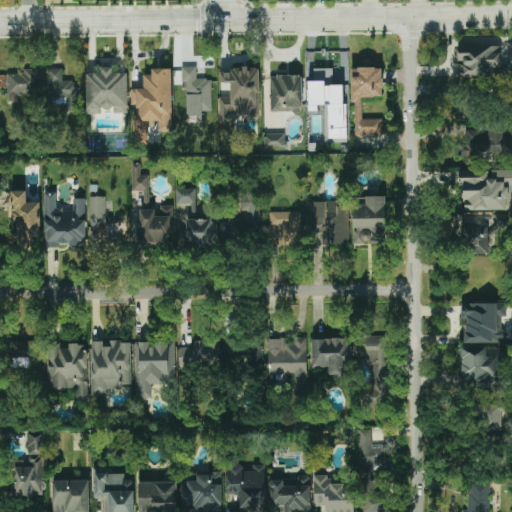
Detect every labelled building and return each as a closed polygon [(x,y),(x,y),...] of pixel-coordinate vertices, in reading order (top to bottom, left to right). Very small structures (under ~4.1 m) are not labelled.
[(501,46),(457,47),(458,77),(509,77),(509,64),(501,64),(501,46)] [(127,73),(113,73),(113,67),(101,68),(101,73),(86,74),(87,114),(102,114),(102,110),(113,109),(113,114),(128,113),(127,73)] [(211,79),(197,79),(196,67),(182,67),(182,88),(186,88),(186,116),(203,116),(203,111),(212,111),(211,79)] [(260,68),(232,67),(232,72),(220,72),(219,123),(229,123),(229,115),(259,115),(260,68)] [(62,69),(50,68),(49,103),(66,104),(66,112),(77,112),(77,81),(62,81),(62,69)] [(382,135),(382,119),(362,119),(362,97),(382,97),(382,68),(351,68),(351,103),(354,103),(355,135),(382,135)] [(172,69),(151,69),(151,75),(143,74),(143,88),(131,88),(131,105),(136,105),(136,129),(134,129),(133,141),(147,141),(147,121),(160,121),(159,132),(171,132),(172,69)] [(332,69),(307,69),(306,80),(332,81),(332,69)] [(38,71),(8,71),(7,102),(17,102),(18,94),(38,95),(38,71)] [(270,112),(302,112),(302,75),(270,76),(270,112)] [(346,138),(345,85),(325,85),(325,82),(308,82),(308,105),(328,104),(329,138),(346,138)] [(487,164),(487,152),(511,151),(511,136),(503,137),(502,131),(488,131),(488,138),(480,138),(480,130),(466,130),(467,144),(461,145),(461,164),(487,164)] [(264,134),(264,149),(286,148),(286,134),(264,134)] [(143,191),(143,206),(138,206),(137,246),(160,247),(160,243),(171,244),(173,206),(161,205),(160,216),(154,216),(155,208),(148,208),(150,175),(140,175),(141,164),(133,164),(132,190),(143,191)] [(511,210),(511,186),(511,169),(459,169),(459,185),(463,185),(463,210),(511,210)] [(195,188),(175,189),(176,204),(196,203),(195,188)] [(240,189),(240,219),(223,219),(223,237),(260,237),(260,189),(240,189)] [(40,237),(40,202),(27,202),(26,190),(9,191),(10,218),(16,218),(16,244),(33,244),(33,237),(40,237)] [(85,199),(73,199),(73,210),(57,210),(57,192),(44,193),(45,247),(86,247),(85,199)] [(385,196),(366,196),(366,205),(352,205),(353,244),(364,244),(364,243),(386,243),(385,196)] [(90,242),(128,243),(128,222),(105,222),(106,197),(90,197),(90,242)] [(310,202),(311,236),(322,236),(322,245),(350,244),(349,201),(310,202)] [(185,243),(186,218),(196,219),(197,204),(189,204),(189,216),(181,216),(179,243),(185,243)] [(270,212),(270,245),(302,245),(301,212),(270,212)] [(511,229),(511,215),(493,215),(493,229),(511,229)] [(217,246),(217,220),(187,219),(187,245),(217,246)] [(488,225),(462,225),(461,254),(488,254),(488,225)] [(465,343),(503,343),(503,316),(506,316),(506,303),(461,303),(461,319),(465,319),(465,343)] [(370,385),(362,385),(362,407),(389,406),(388,336),(359,337),(359,363),(370,363),(370,385)] [(307,338),(268,339),(269,374),(293,374),(294,396),(307,396),(307,338)] [(311,339),(312,367),(327,367),(327,375),(351,374),(350,338),(311,339)] [(179,366),(219,366),(219,359),(238,359),(238,340),(194,340),(194,348),(179,348),(179,366)] [(91,341),(91,395),(108,395),(108,390),(123,390),(123,385),(131,385),(131,341),(91,341)] [(175,341),(135,341),(136,398),(152,398),(152,384),(175,384),(175,341)] [(245,342),(246,364),(263,364),(263,341),(245,342)] [(47,390),(76,389),(76,400),(88,400),(87,344),(69,344),(69,348),(61,349),(61,342),(47,342),(47,390)] [(504,387),(505,348),(462,347),(461,387),(504,387)] [(501,411),(505,411),(505,401),(479,399),(478,430),(501,431),(501,411)] [(359,511),(389,511),(389,491),(374,492),(374,463),(385,463),(385,448),(373,449),(372,429),(358,430),(359,511)] [(44,432),(27,432),(27,459),(15,459),(15,496),(44,496),(44,432)] [(265,511),(266,465),(253,465),(253,471),(241,471),(241,460),(226,460),(226,495),(240,495),(240,503),(227,503),(226,511),(265,511)] [(134,511),(134,480),(125,480),(125,474),(94,474),(94,499),(105,499),(105,511),(134,511)] [(314,507),(327,506),(326,511),(354,511),(354,484),(332,485),(332,476),(313,476),(314,507)] [(310,511),(310,478),(269,478),(269,507),(284,506),(284,511),(310,511)] [(89,511),(90,480),(53,480),(52,511),(89,511)] [(489,511),(491,482),(469,481),(468,510),(462,510),(462,511),(489,511)] [(138,482),(138,511),(176,511),(176,482),(138,482)]
